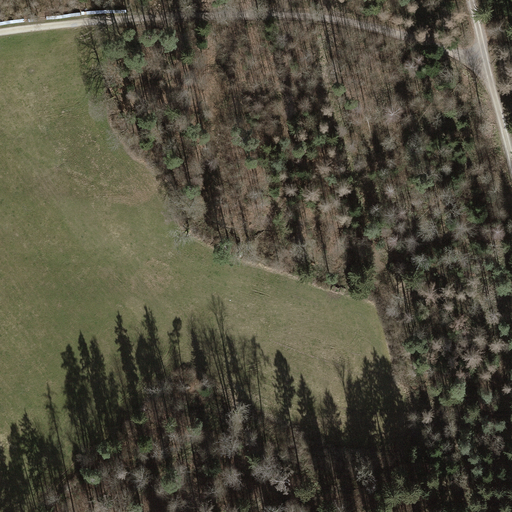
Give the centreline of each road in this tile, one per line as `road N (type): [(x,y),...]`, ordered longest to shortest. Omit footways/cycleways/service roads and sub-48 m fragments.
road 1 (track): [(0,33),(171,16),(296,14),(380,28),(485,66)]
road 2 (track): [(470,0),(511,163)]
